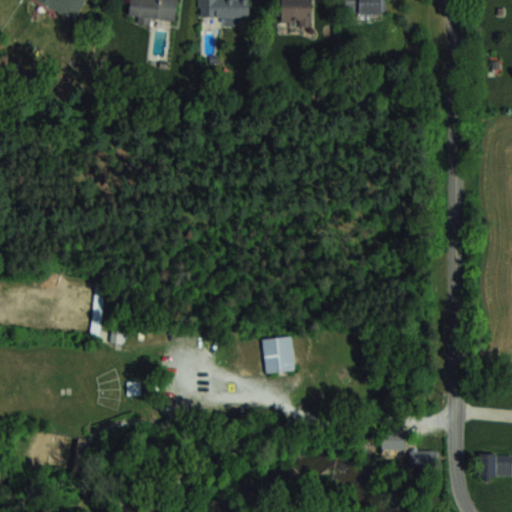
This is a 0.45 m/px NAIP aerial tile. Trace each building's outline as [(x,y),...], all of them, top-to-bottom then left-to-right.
[(35,0),(34,2),(76,20),(84,0),(35,0)] [(175,23),(177,0),(130,0),(129,17),(175,23)] [(197,0),(198,17),(249,17),(248,0),(197,0)] [(311,24),(311,0),(281,0),(281,24),(311,24)] [(384,0),(345,0),(346,12),(385,12),(384,0)] [(94,281),(90,335),(103,336),(107,282),(94,281)] [(291,336),(261,340),(265,373),(295,369),(291,336)] [(437,450),(409,450),(409,468),(437,468),(437,450)] [(511,453),(479,453),(479,475),(511,475),(511,453)]
